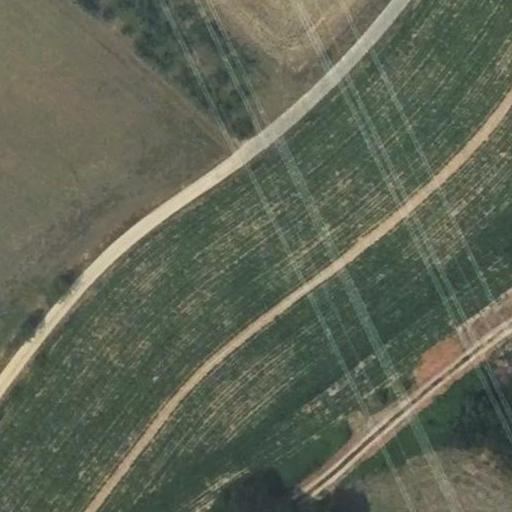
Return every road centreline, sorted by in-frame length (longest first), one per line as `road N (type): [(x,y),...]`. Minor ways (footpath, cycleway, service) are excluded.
road 1 (residential): [(402,0),(336,77),(83,284),(0,387)]
road 2 (track): [(267,511),(511,323)]
